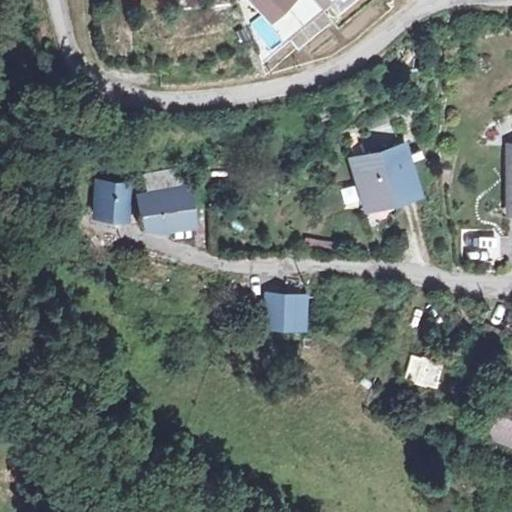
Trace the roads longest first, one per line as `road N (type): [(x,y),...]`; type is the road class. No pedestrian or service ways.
road 1 (residential): [(511,286),(400,268),(203,259),(64,216),(47,190)]
road 2 (residential): [(62,0),(79,58),(99,81),(170,98),(312,80),(431,0)]
